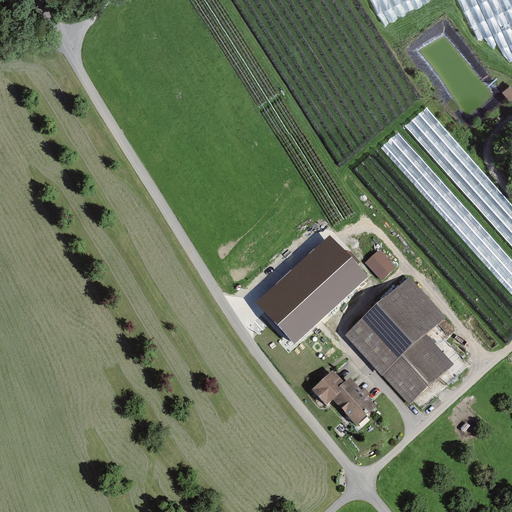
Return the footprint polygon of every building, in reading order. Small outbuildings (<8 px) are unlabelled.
[(191,0),(206,28),(217,22),(222,31),(235,24),(222,0),(191,0)] [(511,0),(416,0),(511,73),(511,0)] [(511,205),(431,108),(392,140),(511,283),(511,205)] [(357,215),(335,174),(323,180),(327,188),(316,194),(334,228),(357,215)] [(380,252),(365,265),(382,283),(397,270),(380,252)] [(345,339),(382,380),(383,379),(409,407),(455,366),(428,338),(447,321),(410,280),(345,339)] [(327,411),(335,404),(359,430),(378,412),(351,384),(346,389),(333,376),(313,395),(327,411)] [(393,465),(383,474),(387,478),(397,470),(393,465)]
